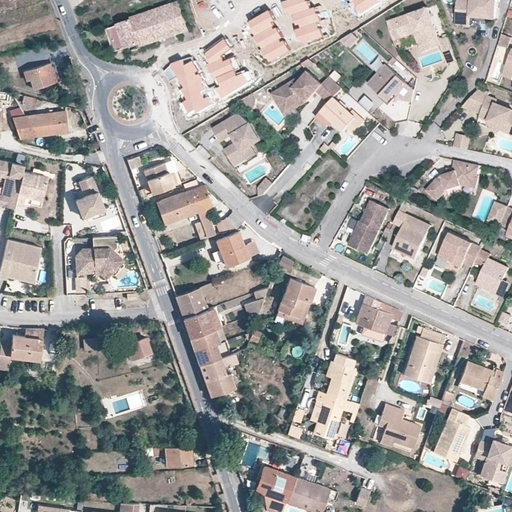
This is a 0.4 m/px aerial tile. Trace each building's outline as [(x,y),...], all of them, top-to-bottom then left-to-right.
[(304,0),(288,0),(282,2),(286,12),(291,10),(298,29),(295,30),(299,40),(301,39),(303,44),(322,37),(317,23),(320,22),(315,6),(308,9),(304,0)] [(348,0),(351,4),(353,2),(359,12),(377,0),(348,0)] [(498,17),(499,0),(458,0),(457,23),(471,24),(472,15),(498,17)] [(187,31),(177,1),(128,17),(129,19),(114,24),(115,26),(105,29),(112,52),(138,43),(139,47),(187,31)] [(419,43),(439,37),(429,7),(388,21),(394,39),(415,32),(419,43)] [(288,51),(267,11),(248,22),(270,61),(288,51)] [(511,36),(503,33),(500,43),(508,46),(511,36)] [(357,40),(350,34),(341,40),(350,48),(357,40)] [(458,60),(450,36),(440,40),(442,44),(448,63),(458,60)] [(442,44),(440,40),(439,37),(419,43),(422,50),(442,44)] [(230,48),(223,40),(204,54),(208,63),(206,64),(210,73),(213,72),(220,87),(217,89),(221,98),(247,83),(243,73),(236,77),(230,59),(224,62),(221,55),(230,48)] [(511,49),(503,73),(511,76),(511,49)] [(181,60),(170,65),(163,72),(169,81),(176,76),(183,87),(181,89),(187,99),(182,102),(188,113),(194,109),(196,112),(211,104),(208,96),(204,98),(201,92),(208,88),(193,60),(184,65),(181,60)] [(50,70),(48,62),(23,70),(26,79),(30,78),(33,87),(58,79),(55,69),(50,70)] [(413,100),(416,88),(387,62),(379,71),(383,75),(374,86),(385,95),(383,97),(389,103),(396,95),(399,92),(403,95),(406,98),(413,100)] [(296,78),(281,87),(281,88),(292,106),(305,99),(302,96),(306,94),(310,97),(315,90),(322,83),(308,71),(298,81),(296,78)] [(383,75),(379,71),(369,82),(374,86),(383,75)] [(329,75),(322,83),(315,90),(328,102),(331,99),(324,92),(334,80),(329,75)] [(75,86),(72,76),(67,78),(70,88),(75,86)] [(342,87),(334,80),(324,92),(331,99),(342,87)] [(281,88),(281,87),(275,91),(287,110),(292,106),(281,88)] [(490,91),(480,87),(464,104),(481,112),(480,115),(489,119),(509,127),(510,123),(511,124),(511,107),(497,102),(498,98),(488,94),(490,91)] [(284,114),(294,108),(292,106),(287,110),(275,91),(271,93),(284,114)] [(359,100),(369,110),(378,102),(367,92),(359,100)] [(253,93),(240,101),(252,110),(253,108),(254,106),(255,105),(255,103),(256,101),(255,99),(255,97),(254,94),(253,93)] [(292,106),(294,108),(306,101),(310,97),(306,94),(302,96),(305,99),(292,106)] [(34,98),(23,96),(21,102),(32,105),(34,98)] [(321,112),(332,121),(343,131),(347,127),(357,116),(352,112),(335,97),(321,112)] [(357,116),(347,127),(353,133),(367,118),(356,107),(352,112),(357,116)] [(65,112),(12,118),(20,140),(68,133),(65,112)] [(327,127),(332,121),(321,112),(317,117),(327,127)] [(239,113),(216,126),(224,140),(233,135),(236,142),(225,149),(235,165),(247,158),(244,154),(246,148),(260,140),(250,123),(239,113)] [(509,127),(489,119),(487,124),(511,133),(511,124),(510,123),(509,127)] [(224,140),(216,126),(213,128),(221,142),(224,140)] [(458,135),(455,146),(471,150),(474,139),(458,135)] [(141,161),(138,155),(130,157),(132,164),(141,161)] [(21,171),(23,164),(0,158),(0,174),(1,172),(6,173),(8,178),(4,195),(0,195),(0,194),(0,204),(13,208),(14,206),(17,191),(21,171)] [(481,165),(450,158),(448,173),(439,176),(427,190),(438,200),(447,189),(463,184),(478,187),(480,173),(481,165)] [(152,193),(173,185),(169,173),(168,171),(167,172),(163,162),(143,169),(152,193)] [(31,173),(21,171),(17,191),(24,193),(31,195),(30,198),(41,200),(46,177),(31,173)] [(173,185),(178,183),(173,171),(169,173),(173,185)] [(103,209),(90,176),(77,181),(81,189),(88,187),(91,193),(74,199),(80,217),(103,209)] [(257,186),(260,193),(264,192),(273,182),(266,176),(257,186)] [(189,189),(198,186),(196,179),(183,184),(186,190),(189,189)] [(211,204),(204,183),(198,186),(189,189),(197,210),(201,220),(207,236),(213,234),(215,233),(206,207),(211,204)] [(157,201),(160,210),(164,222),(193,212),(197,210),(189,189),(186,190),(157,201)] [(24,193),(17,191),(14,206),(21,207),(21,205),(23,196),(24,193)] [(410,200),(405,197),(400,207),(406,210),(410,200)] [(493,222),(501,202),(497,201),(489,221),(493,222)] [(378,231),(387,210),(371,202),(362,224),(378,231)] [(493,222),(501,226),(501,225),(509,205),(501,202),(493,222)] [(511,206),(509,205),(501,225),(511,228),(508,235),(511,236),(511,206)] [(400,207),(395,219),(404,223),(395,244),(418,254),(432,221),(400,207)] [(235,228),(241,222),(231,212),(226,217),(216,223),(219,232),(235,228)] [(201,238),(207,236),(201,220),(197,222),(196,222),(200,233),(201,238)] [(368,256),(378,231),(362,224),(361,223),(350,248),(368,256)] [(464,261),(474,266),(476,261),(482,247),(483,245),(451,230),(439,255),(450,260),(450,259),(451,257),(456,260),(455,262),(455,263),(462,266),(464,261)] [(221,249),(224,259),(226,264),(247,256),(243,244),(238,231),(217,240),(221,249)] [(173,242),(175,248),(191,242),(201,238),(200,233),(173,242)] [(114,236),(92,237),(92,248),(81,248),(75,255),(75,272),(88,272),(91,267),(92,267),(92,263),(100,263),(108,271),(117,262),(120,260),(116,255),(111,250),(115,247),(114,236)] [(6,275),(14,277),(16,269),(21,271),(22,267),(36,270),(41,247),(6,239),(0,266),(0,277),(5,278),(6,275)] [(243,244),(247,256),(258,251),(254,239),(243,244)] [(482,247),(476,261),(486,266),(478,284),(498,293),(511,267),(491,257),(492,252),(482,247)] [(216,262),(224,259),(221,249),(212,252),(216,262)] [(282,253),(277,264),(288,270),(294,259),(282,253)] [(426,262),(420,275),(426,278),(432,265),(426,262)] [(92,267),(93,272),(99,272),(103,276),(106,273),(108,271),(100,263),(92,263),(92,267)] [(14,277),(33,281),(36,270),(22,267),(21,271),(16,269),(14,277)] [(299,316),(310,285),(289,277),(278,309),(299,316)] [(213,290),(210,282),(175,294),(176,295),(183,317),(207,308),(201,294),(213,290)] [(315,288),(310,285),(299,316),(278,309),(274,321),(282,324),(284,318),(302,324),(315,288)] [(398,319),(401,311),(388,305),(386,311),(378,308),(380,301),(365,294),(355,322),(385,332),(389,321),(390,317),(398,319)] [(243,303),(247,311),(258,307),(254,298),(243,303)] [(214,306),(207,308),(183,317),(190,337),(221,325),(214,306)] [(511,315),(504,311),(500,321),(509,326),(511,318),(511,315)] [(344,319),(337,316),(337,317),(334,323),(341,325),(344,319)] [(397,324),(389,321),(385,332),(393,335),(397,324)] [(225,324),(221,325),(190,337),(199,364),(229,353),(225,340),(220,341),(219,336),(223,335),(220,328),(226,326),(225,324)] [(39,360),(44,328),(26,328),(26,336),(12,334),(11,341),(2,340),(0,355),(0,369),(8,370),(10,357),(39,360)] [(256,341),(259,334),(252,331),(250,339),(256,341)] [(404,373),(425,380),(434,351),(440,353),(443,343),(417,335),(404,373)] [(125,345),(131,360),(151,352),(146,338),(125,345)] [(96,340),(84,341),(85,350),(97,349),(96,340)] [(229,353),(199,364),(205,380),(236,368),(234,362),(238,361),(234,351),(229,353)] [(434,351),(425,380),(429,382),(440,353),(434,351)] [(352,367),(353,363),(355,358),(341,354),(335,352),(332,360),(336,361),(331,376),(326,392),(345,399),(355,368),(352,367)] [(493,399),(504,370),(495,367),(494,368),(493,373),(483,370),(485,365),(467,358),(460,380),(484,388),(482,395),(493,399)] [(336,361),(332,360),(330,359),(325,374),(331,376),(336,361)] [(493,373),(494,368),(485,365),(483,370),(493,373)] [(236,368),(205,380),(210,395),(216,393),(217,396),(226,393),(224,390),(235,386),(234,384),(240,381),(236,368)] [(452,391),(445,388),(440,401),(447,404),(452,391)] [(350,401),(345,399),(326,392),(319,390),(316,399),(322,402),(321,407),(317,421),(313,431),(332,438),(342,408),(347,409),(350,401)] [(385,426),(382,435),(393,440),(412,447),(420,425),(401,418),(404,409),(385,402),(378,424),(385,426)] [(309,418),(317,421),(321,407),(314,404),(309,418)] [(469,414),(451,406),(432,450),(455,461),(459,450),(463,441),(470,426),(465,423),(469,414)] [(302,430),(290,426),(288,434),(299,438),(302,430)] [(393,440),(382,435),(380,441),(391,445),(393,440)] [(490,443),(480,439),(474,454),(484,458),(479,473),(495,479),(499,468),(502,459),(511,463),(511,445),(492,438),(490,443)] [(192,463),(191,444),(153,447),(154,456),(165,455),(166,466),(192,463)] [(458,463),(453,474),(464,479),(469,468),(458,463)] [(288,500),(296,478),(264,467),(256,489),(288,500)] [(507,471),(499,468),(495,479),(503,482),(507,471)] [(327,488),(296,478),(288,500),(320,511),(327,488)] [(370,488),(361,485),(355,500),(364,504),(370,488)] [(288,502),(265,494),(268,508),(277,511),(278,511),(280,508),(285,509),(288,502)] [(137,511),(139,503),(121,502),(119,511),(137,511)]
